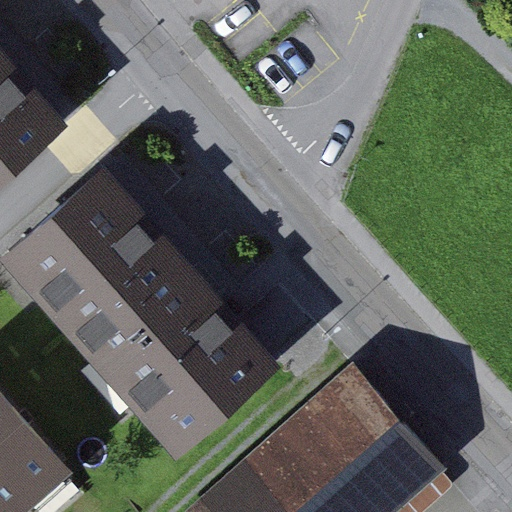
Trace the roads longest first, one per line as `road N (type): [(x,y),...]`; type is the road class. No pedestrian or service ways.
road 1 (tertiary): [(511,474),(262,190)]
road 2 (tertiary): [(262,190),(100,0)]
road 3 (residential): [(262,190),(338,121),(404,0)]
